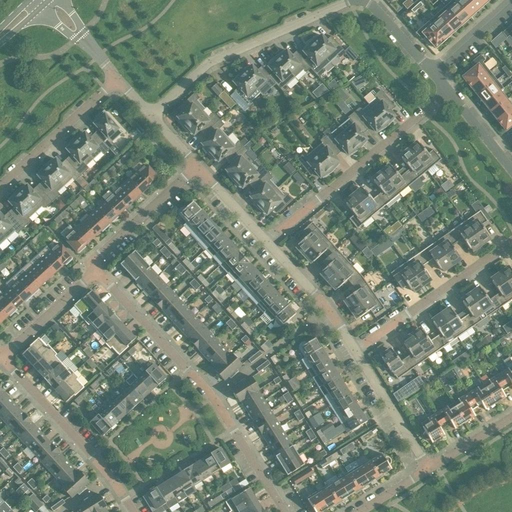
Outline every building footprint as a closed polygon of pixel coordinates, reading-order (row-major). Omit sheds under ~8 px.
[(453,0),(452,0),(445,7),(461,25),(469,18),(456,4),(456,3),(453,0)] [(467,0),(459,0),(456,3),(456,4),(469,18),(477,11),(467,0)] [(481,0),(467,0),(477,11),(485,4),(481,0)] [(445,7),(437,14),(453,32),(461,25),(445,7)] [(437,14),(429,21),(445,40),(453,32),(437,14)] [(445,40),(429,21),(416,33),(422,40),(425,37),(427,39),(431,44),(431,43),(436,48),(440,44),(441,44),(446,40),(445,40)] [(509,36),(511,40),(511,24),(502,32),(506,38),(509,36)] [(310,42),(330,63),(336,57),(337,59),(340,59),(346,53),(333,40),(329,44),(321,36),(319,38),(317,37),(310,42)] [(330,63),(310,42),(305,48),(306,50),(304,52),(311,60),(307,64),(310,69),(318,78),(325,72),(325,70),(323,69),(330,63)] [(282,52),(275,57),(295,78),(303,70),(306,73),(310,69),(307,64),(298,54),(293,59),(286,51),(284,54),(282,52)] [(470,88),(471,88),(490,72),(482,63),(485,61),(481,55),(471,63),(474,68),(463,78),(467,83),(466,83),(470,88)] [(295,78),(275,57),(270,64),(271,65),(269,67),(276,75),(272,79),(272,80),(275,84),(284,93),(289,88),(286,86),(295,78)] [(244,70),(240,72),(250,83),(259,94),(260,93),(263,95),(275,84),(272,80),(272,79),(263,70),(258,74),(252,66),(249,69),(247,67),(244,70)] [(259,94),(240,72),(235,79),(236,80),(234,83),(241,90),(236,95),(249,108),(253,104),(251,102),(259,94)] [(471,88),(477,96),(497,81),(490,72),(471,88)] [(363,77),(351,83),(357,90),(367,82),(363,77)] [(503,89),(497,81),(477,96),(484,105),(500,92),(503,89)] [(316,97),(328,92),(324,84),(312,90),(316,97)] [(392,105),(393,105),(381,91),(374,96),(374,98),(375,100),(369,105),(387,127),(393,121),(392,119),(394,117),(387,109),(392,105)] [(484,105),(491,113),(506,100),(500,92),(484,105)] [(199,99),(195,93),(181,106),(185,110),(178,118),(180,120),(178,122),(183,129),(203,111),(205,109),(197,101),(199,99)] [(511,108),(511,107),(506,100),(491,113),(497,121),(511,108)] [(387,127),(369,105),(362,111),(361,109),(359,109),(353,114),(364,128),(369,124),(376,132),(379,130),(380,132),(387,127)] [(497,121),(501,126),(505,131),(511,125),(511,108),(497,121)] [(111,119),(104,111),(101,114),(95,120),(97,122),(94,124),(101,132),(97,136),(109,150),(114,145),(112,143),(122,134),(109,120),(111,119)] [(209,117),(203,111),(183,129),(190,134),(192,133),(194,135),(202,128),(206,133),(219,120),(214,114),(212,114),(209,117)] [(342,130),(359,150),(365,144),(364,142),(366,140),(360,132),(364,128),(353,114),(348,118),(348,119),(341,125),(339,126),(342,130)] [(224,125),(219,120),(206,133),(210,137),(202,144),(204,147),(203,148),(208,155),(227,138),(219,129),(224,125)] [(352,155),(359,150),(342,130),(339,126),(331,133),(327,129),(322,133),(325,137),(337,151),(341,147),(348,155),(351,153),(352,155)] [(80,134),(73,139),(93,160),(101,153),(104,155),(109,150),(97,136),(93,140),(92,138),(90,138),(89,138),(84,133),(82,136),(80,134)] [(337,151),(325,137),(320,141),(322,144),(313,151),(331,173),(338,167),(336,165),(339,163),(332,155),(337,151)] [(235,146),(227,138),(208,155),(214,161),(216,159),(218,162),(226,155),(230,159),(243,147),(239,142),(235,146)] [(93,160),(73,139),(68,146),(69,147),(67,150),(71,155),(71,157),(72,159),(68,163),(81,176),(88,170),(88,168),(86,166),(93,160)] [(411,151),(410,152),(427,172),(441,160),(433,150),(428,154),(419,144),(418,145),(417,143),(410,149),(411,151)] [(248,152),(243,147),(230,159),(234,164),(226,171),(229,173),(227,175),(232,182),(251,164),(253,162),(245,154),(248,152)] [(331,173),(313,151),(307,157),(305,155),(303,155),(297,160),(309,174),(313,170),(320,178),(323,176),(324,178),(331,173)] [(413,183),(427,172),(410,152),(409,153),(408,151),(401,157),(402,158),(401,159),(410,169),(405,173),(413,183)] [(122,157),(126,161),(131,157),(127,153),(122,157)] [(126,161),(122,157),(118,162),(121,166),(126,161)] [(52,160),(45,165),(64,187),(72,179),(75,182),(81,176),(68,163),(64,166),(63,165),(61,164),(60,165),(56,160),(53,162),(52,160)] [(146,163),(146,164),(145,165),(141,160),(132,168),(136,173),(136,172),(149,187),(151,185),(152,186),(157,181),(157,180),(157,179),(157,178),(151,172),(153,171),(153,170),(153,169),(153,168),(153,167),(150,164),(149,163),(148,163),(147,163),(146,163)] [(257,170),(251,164),(232,182),(239,188),(240,186),(242,188),(250,181),(254,186),(268,173),(261,166),(257,170)] [(64,187),(45,165),(39,172),(40,173),(38,176),(43,181),(42,181),(42,184),(43,185),(40,189),(52,202),(59,196),(59,194),(58,192),(64,187)] [(399,195),(413,183),(405,173),(400,177),(392,167),(391,168),(389,166),(382,172),(384,174),(383,175),(399,195)] [(107,172),(110,176),(115,171),(111,168),(107,172)] [(110,176),(107,172),(102,176),(105,180),(110,176)] [(133,175),(128,180),(141,194),(149,187),(136,172),(136,173),(133,175)] [(272,178),(268,173),(254,186),(258,190),(250,197),(253,200),(251,201),(256,208),(277,189),(270,181),(272,178)] [(382,192),(377,196),(385,206),(399,195),(383,175),(382,175),(380,174),(373,179),(375,181),(374,182),(382,192)] [(89,184),(92,188),(97,184),(93,180),(89,184)] [(128,180),(120,187),(133,201),(141,194),(128,180)] [(440,186),(445,193),(454,186),(449,180),(440,186)] [(92,188),(89,184),(84,188),(87,192),(92,188)] [(23,187),(16,192),(35,213),(42,207),(43,209),(45,209),(52,202),(40,189),(36,192),(34,191),(32,191),(27,186),(24,188),(23,187)] [(120,187),(112,194),(125,208),(133,201),(120,187)] [(441,188),(434,193),(438,199),(445,194),(441,188)] [(283,195),(277,189),(256,208),(263,214),(264,212),(267,215),(275,208),(279,212),(278,212),(279,213),(292,200),(287,194),(285,194),(283,195)] [(356,197),(355,198),(371,217),(385,206),(377,196),(372,200),(364,190),(363,191),(361,189),(354,195),(356,197)] [(35,213),(16,192),(10,198),(12,200),(9,202),(14,207),(13,208),(13,210),(15,212),(11,215),(23,229),(30,222),(30,220),(29,219),(35,213)] [(112,194),(105,202),(118,217),(124,211),(124,210),(125,208),(112,194)] [(75,201),(78,205),(83,200),(80,197),(75,201)] [(357,229),(371,217),(355,198),(354,198),(352,197),(345,202),(347,204),(346,205),(354,215),(349,220),(357,229)] [(78,205),(75,201),(70,205),(74,209),(78,205)] [(105,202),(97,209),(110,223),(111,221),(112,222),(118,217),(105,202)] [(185,223),(186,223),(186,224),(200,211),(201,211),(193,202),(186,208),(184,208),(182,208),(180,209),(179,211),(178,213),(179,215),(186,222),(185,223)] [(487,214),(491,211),(492,210),(488,205),(483,209),(487,214)] [(429,207),(424,210),(428,217),(433,213),(429,207)] [(97,209),(89,216),(103,231),(108,226),(108,225),(110,223),(97,209)] [(59,216),(62,219),(67,215),(64,211),(59,216)] [(183,226),(191,234),(208,219),(201,211),(200,211),(186,224),(186,223),(183,226)] [(480,211),(465,222),(479,243),(481,242),(482,244),(489,239),(488,237),(489,237),(481,226),(487,222),(480,211)] [(0,232),(6,239),(15,232),(17,234),(23,229),(11,215),(7,219),(5,217),(3,217),(3,218),(0,214),(0,232)] [(62,219),(59,216),(54,220),(58,224),(62,219)] [(89,216),(81,224),(94,238),(101,231),(102,232),(103,231),(89,216)] [(215,227),(208,219),(191,234),(198,242),(215,227)] [(388,245),(406,231),(398,220),(382,231),(388,240),(386,242),(388,245)] [(478,244),(479,243),(465,222),(450,232),(457,243),(462,239),(470,250),(471,249),(472,251),(480,246),(478,244)] [(305,253),(305,254),(325,236),(312,223),(303,231),(307,236),(298,245),(298,246),(297,248),(303,255),(305,253)] [(81,224),(76,228),(73,231),(86,245),(94,238),(81,224)] [(152,229),(165,243),(169,239),(156,225),(152,229)] [(79,252),(80,252),(85,248),(84,247),(86,245),(73,231),(69,226),(60,234),(77,252),(78,252),(79,252)] [(222,235),(215,227),(198,242),(205,250),(222,235)] [(36,237),(39,240),(44,236),(41,232),(36,237)] [(452,246),(457,243),(450,232),(435,243),(450,264),(451,263),(452,265),(460,260),(458,258),(459,257),(452,246)] [(205,250),(213,258),(230,243),(222,235),(205,250)] [(337,250),(325,236),(305,254),(306,255),(305,256),(311,263),(313,262),(323,254),(327,258),(337,250)] [(39,240),(36,237),(31,241),(35,245),(39,240)] [(371,249),(376,257),(387,249),(382,241),(371,249)] [(167,246),(172,251),(175,248),(171,243),(167,246)] [(213,258),(220,266),(237,251),(230,243),(213,258)] [(449,264),(450,264),(435,243),(420,253),(428,263),(433,260),(440,270),(441,270),(443,272),(450,266),(449,264)] [(71,258),(70,257),(58,244),(50,251),(50,252),(63,266),(65,264),(66,265),(70,260),(71,260),(71,259),(71,258)] [(20,251),(24,255),(28,251),(25,247),(20,251)] [(55,273),(63,266),(50,252),(50,251),(46,247),(38,255),(55,273)] [(172,251),(176,256),(180,253),(175,248),(172,251)] [(329,279),(330,280),(349,263),(337,250),(327,258),(323,262),(328,267),(322,272),(323,273),(321,274),(327,281),(329,279)] [(24,255),(20,251),(15,255),(19,259),(24,255)] [(135,251),(120,265),(127,273),(142,260),(135,251)] [(220,266),(227,274),(244,258),(239,253),(237,251),(220,266)] [(422,267),(428,263),(420,253),(406,263),(420,284),(421,284),(423,286),(430,280),(429,278),(430,278),(422,267)] [(47,281),(55,273),(38,255),(30,262),(47,281)] [(227,274),(234,281),(235,282),(241,277),(240,276),(251,266),(249,264),(244,258),(227,274)] [(2,263),(6,267),(10,263),(7,259),(2,263)] [(186,259),(182,262),(186,267),(190,264),(186,259)] [(150,268),(142,260),(127,273),(135,281),(150,268)] [(47,281),(30,262),(22,269),(39,288),(47,281)] [(347,280),(352,286),(362,278),(349,263),(330,280),(331,281),(329,283),(335,290),(337,288),(338,289),(347,280)] [(420,284),(406,263),(390,274),(401,289),(406,285),(411,291),(412,290),(413,292),(421,287),(419,285),(420,284)] [(195,269),(190,264),(186,267),(191,272),(195,269)] [(259,274),(251,266),(240,276),(241,277),(235,282),(242,290),(248,284),(259,274)] [(135,281),(142,289),(157,276),(150,268),(135,281)] [(502,275),(501,276),(511,291),(511,270),(511,269),(510,270),(509,268),(501,273),(502,275)] [(22,269),(14,277),(32,296),(38,290),(37,289),(39,288),(22,269)] [(242,290),(249,298),(266,282),(259,274),(248,284),(242,290)] [(200,275),(197,278),(201,283),(205,280),(200,275)] [(501,307),(511,299),(511,291),(501,276),(500,277),(499,275),(491,280),(493,282),(492,282),(499,293),(494,297),(501,307)] [(164,284),(157,276),(142,289),(150,297),(164,284)] [(14,277),(6,284),(10,289),(10,288),(23,303),(25,301),(26,301),(32,296),(14,277)] [(206,288),(209,285),(213,282),(209,278),(205,281),(205,280),(201,283),(206,288)] [(352,308),(352,309),(374,294),(362,278),(352,286),(357,292),(346,299),(346,300),(345,301),(350,309),(352,308)] [(273,290),(266,282),(249,298),(256,306),(273,290)] [(150,297),(157,305),(172,292),(164,284),(150,297)] [(15,310),(15,309),(23,303),(10,288),(10,289),(3,295),(2,296),(15,310)] [(473,296),(472,296),(487,318),(501,307),(494,297),(489,300),(481,290),(480,290),(479,288),(472,294),(473,296)] [(256,306),(264,314),(281,298),(273,290),(256,306)] [(79,316),(84,321),(103,304),(99,299),(96,296),(91,291),(84,299),(83,298),(73,306),(81,314),(79,316)] [(0,309),(7,317),(9,315),(10,316),(16,310),(15,309),(15,310),(2,296),(3,295),(0,292),(0,309)] [(157,305),(164,313),(179,300),(172,292),(157,305)] [(224,301),(227,297),(223,292),(219,296),(216,299),(220,304),(224,301)] [(384,309),(374,294),(352,309),(353,310),(351,311),(357,319),(359,317),(359,318),(370,311),(374,316),(384,309)] [(470,314),(465,317),(472,328),(487,318),(472,296),(471,297),(469,295),(462,300),(463,302),(462,303),(470,314)] [(271,322),(274,319),(288,306),(281,298),(264,314),(271,322)] [(187,308),(179,300),(164,313),(172,322),(187,308)] [(107,308),(103,304),(84,321),(88,326),(90,324),(96,331),(113,315),(110,311),(107,308)] [(274,319),(275,320),(282,327),(284,328),(286,327),(287,326),(289,325),(289,323),(289,321),(296,314),(288,306),(274,319)] [(226,310),(230,315),(234,312),(229,307),(226,310)] [(172,322),(179,330),(194,316),(187,308),(172,322)] [(443,316),(442,317),(457,338),(472,328),(465,317),(459,321),(452,310),(451,311),(450,309),(442,314),(443,316)] [(230,315),(235,320),(238,317),(234,312),(230,315)] [(117,320),(113,315),(96,331),(102,338),(101,339),(105,344),(124,327),(120,323),(121,322),(118,319),(117,320)] [(244,323),(240,326),(245,331),(248,328),(253,323),(246,315),(241,320),(244,323)] [(201,324),(194,316),(179,330),(187,338),(201,324)] [(440,334),(435,338),(442,348),(457,338),(442,317),(441,318),(440,316),(432,321),(434,323),(433,324),(440,334)] [(187,338),(194,346),(209,332),(201,324),(187,338)] [(69,334),(72,331),(67,326),(64,329),(69,334)] [(128,331),(124,327),(105,344),(110,349),(112,348),(119,356),(128,347),(127,346),(135,339),(131,335),(131,334),(128,331)] [(245,331),(249,336),(253,333),(248,328),(245,331)] [(414,337),(413,337),(427,359),(442,348),(435,338),(430,342),(422,331),(421,331),(420,330),(412,335),(414,337)] [(216,340),(209,332),(194,346),(201,354),(216,340)] [(411,355),(405,358),(413,369),(427,359),(413,337),(412,338),(410,336),(403,341),(404,343),(403,344),(411,355)] [(507,345),(503,337),(498,340),(502,348),(507,345)] [(46,346),(38,338),(29,347),(30,348),(22,355),(26,360),(29,363),(33,367),(52,350),(47,345),(46,346)] [(304,357),(305,358),(321,348),(321,349),(315,339),(307,344),(305,343),(303,343),(301,343),(300,345),(299,347),(299,349),(304,357)] [(201,354),(209,362),(224,348),(216,340),(201,354)] [(263,344),(260,348),(265,353),(268,350),(263,344)] [(86,348),(82,351),(89,358),(93,355),(86,348)] [(127,352),(131,356),(135,352),(132,348),(127,352)] [(209,362),(216,369),(216,370),(231,356),(230,356),(224,348),(209,362)] [(327,358),(321,349),(321,348),(305,358),(301,360),(307,370),(312,367),(327,358)] [(40,375),(44,379),(61,363),(55,356),(57,355),(52,350),(33,367),(37,371),(37,372),(40,375)] [(388,370),(388,369),(391,373),(392,372),(397,380),(413,369),(405,358),(400,362),(393,351),(392,352),(390,350),(381,357),(382,359),(381,359),(384,363),(384,364),(383,364),(383,365),(383,366),(383,367),(383,368),(383,369),(384,369),(385,370),(386,370),(387,370),(388,370)] [(131,356),(127,352),(123,357),(126,360),(131,356)] [(216,370),(216,369),(214,371),(224,381),(229,377),(231,379),(238,372),(236,370),(242,365),(232,355),(230,356),(231,356),(216,370)] [(332,367),(327,358),(312,367),(307,370),(313,379),(332,367)] [(96,367),(89,359),(85,362),(92,370),(96,367)] [(67,370),(61,363),(44,379),(48,383),(51,387),(51,386),(55,391),(74,373),(69,368),(67,370)] [(111,367),(115,371),(120,367),(116,363),(111,367)] [(154,365),(146,372),(158,386),(159,388),(165,382),(164,382),(163,380),(166,378),(154,365)] [(115,371),(111,367),(107,371),(110,375),(115,371)] [(338,376),(332,367),(313,379),(318,388),(323,385),(324,385),(338,376)] [(511,367),(508,369),(498,375),(505,386),(510,383),(511,385),(511,367)] [(146,372),(138,380),(150,393),(158,386),(146,372)] [(74,373),(55,391),(59,395),(58,395),(61,399),(62,398),(66,403),(74,396),(75,397),(84,388),(77,380),(78,378),(74,373)] [(505,386),(498,375),(488,381),(489,381),(483,385),(495,404),(502,400),(501,400),(505,398),(500,389),(505,386)] [(344,385),(338,376),(324,385),(323,385),(318,388),(324,397),(344,385)] [(96,382),(99,385),(104,381),(100,377),(96,382)] [(418,377),(411,381),(417,390),(424,385),(418,377)] [(257,390),(258,391),(259,390),(252,378),(245,382),(244,379),(236,385),(237,387),(231,390),(239,403),(241,402),(240,401),(257,390)] [(138,380),(130,387),(142,400),(150,393),(138,380)] [(99,385),(96,382),(91,386),(94,390),(99,385)] [(349,394),(344,385),(324,397),(330,406),(349,394)] [(495,404),(483,385),(478,388),(468,394),(475,405),(480,402),(485,410),(489,408),(495,404)] [(130,387),(122,394),(134,407),(136,405),(137,406),(138,407),(144,402),(142,400),(130,387)] [(400,389),(393,394),(398,402),(405,398),(400,389)] [(263,400),(258,391),(257,390),(240,401),(241,402),(246,410),(263,400)] [(80,396),(83,400),(88,396),(84,392),(80,396)] [(126,415),(127,417),(133,412),(132,411),(132,410),(134,407),(122,394),(114,401),(126,415)] [(355,403),(349,394),(330,406),(336,416),(355,403)] [(475,405),(468,394),(458,400),(458,401),(453,404),(465,423),(471,419),(475,417),(469,408),(475,405)] [(0,414),(13,403),(6,395),(0,400),(0,414)] [(269,409),(263,400),(246,410),(252,420),(269,409)] [(114,401),(106,409),(118,422),(126,415),(114,401)] [(317,412),(325,409),(323,402),(315,404),(317,412)] [(0,414),(0,417),(6,424),(20,410),(13,403),(0,414)] [(361,413),(355,403),(336,416),(341,425),(361,413)] [(465,423),(453,404),(447,407),(437,413),(444,424),(449,421),(454,429),(458,427),(459,427),(465,423)] [(91,409),(98,416),(110,429),(118,422),(106,409),(103,405),(99,409),(95,405),(91,409)] [(275,418),(269,409),(252,420),(258,429),(275,418)] [(27,418),(20,410),(6,424),(13,432),(27,418)] [(367,422),(361,413),(341,425),(347,434),(367,422)] [(444,424),(437,413),(427,419),(428,420),(421,424),(423,428),(422,428),(425,432),(424,433),(423,434),(423,435),(423,436),(423,437),(423,438),(424,439),(425,440),(426,440),(427,440),(428,440),(429,440),(432,443),(434,442),(440,439),(440,438),(444,436),(439,427),(444,424)] [(98,416),(90,424),(102,437),(105,434),(106,435),(106,436),(112,431),(110,429),(98,416)] [(13,432),(20,439),(34,426),(27,418),(13,432)] [(258,429),(264,438),(281,428),(275,418),(258,429)] [(320,438),(324,436),(335,429),(331,423),(316,433),(320,438)] [(42,434),(34,426),(20,439),(27,447),(42,434)] [(287,437),(281,428),(264,438),(270,448),(287,437)] [(374,436),(371,431),(360,438),(363,443),(374,436)] [(27,447),(34,455),(49,441),(42,434),(27,447)] [(292,446),(287,437),(270,448),(275,457),(292,446)] [(56,449),(49,441),(34,455),(41,463),(56,449)] [(345,447),(349,452),(355,448),(351,443),(345,447)] [(298,456),(292,446),(275,457),(281,467),(298,456)] [(349,452),(345,447),(339,451),(343,456),(349,452)] [(41,463),(48,470),(63,457),(56,449),(41,463)] [(216,449),(209,453),(210,455),(211,455),(220,470),(230,464),(220,449),(217,451),(216,450),(216,449)] [(384,458),(382,454),(370,462),(369,462),(379,479),(382,477),(381,476),(383,475),(389,471),(391,469),(389,466),(389,465),(390,465),(390,464),(391,463),(391,462),(391,461),(391,460),(390,460),(390,459),(389,458),(388,458),(387,458),(387,457),(386,457),(385,458),(384,458)] [(211,475),(220,470),(211,455),(210,455),(202,460),(211,475)] [(287,476),(304,465),(298,456),(281,467),(287,476)] [(325,460),(328,465),(334,461),(331,456),(325,460)] [(70,465),(63,457),(48,470),(56,479),(70,465)] [(9,469),(1,460),(0,461),(0,466),(5,472),(9,469)] [(202,460),(193,466),(192,466),(202,481),(211,475),(202,460)] [(328,465),(325,460),(319,463),(322,468),(328,465)] [(368,460),(358,467),(369,484),(375,480),(374,480),(376,479),(377,480),(379,479),(369,462),(370,462),(368,460)] [(186,470),(183,472),(193,487),(202,481),(192,466),(193,466),(192,464),(185,468),(186,469),(186,470)] [(56,479),(63,487),(78,474),(78,473),(70,465),(56,479)] [(358,467),(348,473),(359,491),(361,490),(360,488),(362,487),(362,488),(369,484),(358,467)] [(9,469),(5,472),(9,477),(13,473),(9,469)] [(305,472),(308,477),(314,474),(311,469),(305,472)] [(63,487),(62,488),(71,499),(77,494),(79,496),(86,489),(84,487),(89,483),(79,472),(78,473),(78,474),(63,487)] [(179,472),(173,476),(174,478),(174,477),(187,497),(196,492),(193,487),(183,472),(181,473),(180,473),(179,472)] [(308,477),(305,472),(292,480),(295,485),(308,477)] [(357,493),(359,491),(348,473),(337,480),(338,482),(339,481),(348,497),(354,493),(354,492),(356,491),(357,493)] [(174,478),(165,483),(174,498),(178,503),(187,497),(174,477),(174,478)] [(20,488),(24,485),(19,480),(16,483),(20,488)] [(338,482),(329,488),(328,488),(339,504),(341,503),(340,501),(342,500),(342,501),(348,497),(339,481),(338,482)] [(165,483),(156,489),(168,509),(178,503),(174,498),(165,483)] [(21,497),(28,490),(24,485),(20,488),(16,492),(21,497)] [(336,506),(339,504),(328,488),(329,488),(327,486),(317,492),(328,509),(334,506),(334,505),(335,504),(336,506)] [(151,511),(152,511),(161,506),(164,511),(168,509),(156,489),(155,487),(148,491),(149,492),(149,493),(142,497),(151,511)] [(240,494),(240,493),(225,502),(231,511),(229,511),(242,511),(258,503),(255,498),(255,497),(253,494),(249,489),(240,494)] [(323,511),(328,509),(317,492),(306,499),(314,511),(323,511)] [(38,500),(33,494),(25,501),(31,507),(38,500)] [(97,511),(104,507),(105,508),(106,507),(99,495),(93,498),(92,496),(83,501),(85,503),(79,507),(81,511),(97,511)] [(47,496),(42,500),(45,504),(50,499),(47,496)] [(36,511),(43,506),(38,500),(31,507),(34,511),(36,511)] [(4,502),(0,505),(0,511),(9,511),(11,510),(4,502)] [(261,508),(258,503),(242,511),(263,511),(264,511),(261,507),(261,508)]
